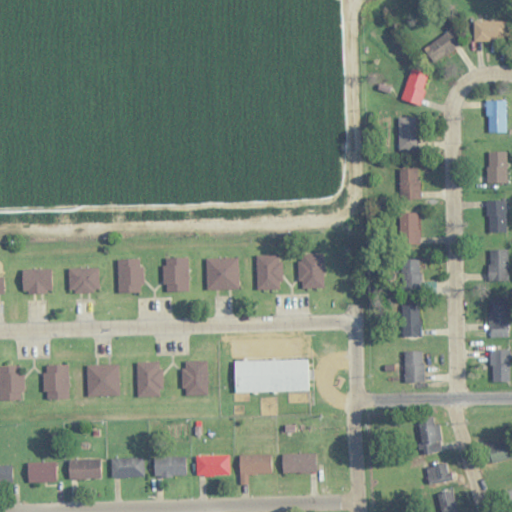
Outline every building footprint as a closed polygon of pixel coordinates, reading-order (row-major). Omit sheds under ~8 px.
[(473,22),(473,40),(506,40),(506,22),(473,22)] [(434,64),(460,44),(449,30),(423,49),(434,64)] [(401,100),(419,106),(429,75),(411,69),(401,100)] [(505,132),(505,100),(487,100),(487,132),(505,132)] [(399,118),(399,150),(417,150),(417,118),(399,118)] [(507,151),(487,151),(487,182),(507,183),(507,151)] [(419,168),(399,168),(399,200),(419,200),(419,168)] [(487,201),(487,233),(506,233),(506,201),(487,201)] [(418,213),(398,213),(398,246),(418,246),(418,213)] [(489,250),(489,281),(508,281),(508,250),(489,250)] [(299,289),(323,289),(323,254),(299,254),(299,289)] [(256,255),(256,289),(281,289),(281,255),(256,255)] [(163,292),(188,292),(188,258),(163,258),(163,292)] [(118,294),(143,294),(143,259),(118,259),(118,294)] [(206,259),(206,289),(238,289),(238,259),(206,259)] [(401,259),(401,292),(421,292),(421,259),(401,259)] [(22,269),(22,293),(51,293),(51,269),(22,269)] [(69,293),(98,293),(98,269),(69,269),(69,293)] [(489,338),(508,338),(508,298),(489,298),(489,338)] [(421,336),(421,305),(402,305),(402,336),(421,336)] [(424,351),(404,351),(404,381),(424,381),(424,351)] [(509,382),(509,351),(490,351),(490,382),(509,382)] [(234,360),(234,392),(308,392),(308,359),(234,360)] [(207,361),(182,361),(182,395),(207,395),(207,361)] [(136,396),(162,396),(162,362),(136,362),(136,396)] [(69,365),(43,365),(43,399),(69,399),(69,365)] [(87,365),(87,396),(119,396),(119,365),(87,365)] [(0,399),(23,400),(23,367),(0,366),(0,399)] [(418,419),(423,454),(442,451),(437,417),(418,419)] [(488,463),(511,458),(511,449),(510,440),(485,445),(488,463)] [(316,453),(284,453),(284,472),(316,472),(316,453)] [(196,475),(229,475),(229,455),(196,455),(196,475)] [(240,455),(240,483),(248,483),(248,473),(272,473),(272,455),(240,455)] [(154,476),(185,476),(185,456),(154,456),(154,476)] [(111,476),(144,476),(144,457),(111,457),(111,476)] [(68,477),(100,477),(100,459),(68,459),(68,477)] [(28,481),(56,481),(56,462),(28,462),(28,481)] [(451,479),(447,462),(426,467),(430,485),(451,479)] [(12,465),(0,465),(0,483),(12,483),(12,465)] [(438,493),(440,511),(456,511),(453,490),(438,493)]
